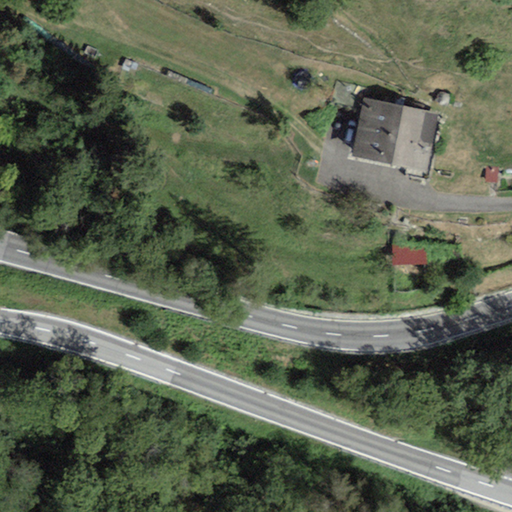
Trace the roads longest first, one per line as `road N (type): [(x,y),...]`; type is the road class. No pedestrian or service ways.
road 1 (tertiary): [(511,494),(91,342),(0,321)]
road 2 (tertiary): [(0,245),(334,335),(421,331),(511,306)]
